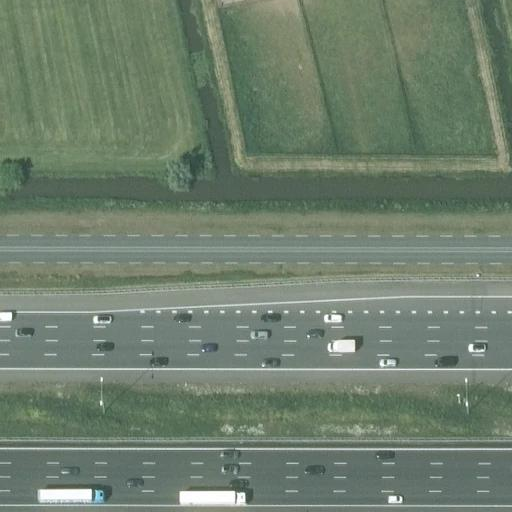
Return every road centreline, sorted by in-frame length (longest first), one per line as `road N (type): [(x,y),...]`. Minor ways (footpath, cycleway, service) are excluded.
road 1 (motorway): [(511,344),(0,342)]
road 2 (motorway): [(0,480),(511,480)]
road 3 (secondary): [(0,253),(511,253)]
